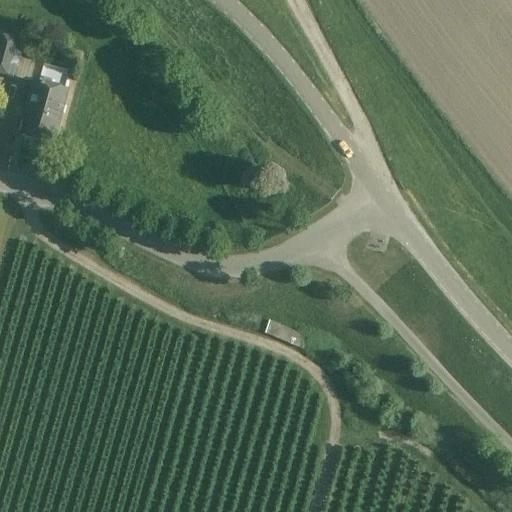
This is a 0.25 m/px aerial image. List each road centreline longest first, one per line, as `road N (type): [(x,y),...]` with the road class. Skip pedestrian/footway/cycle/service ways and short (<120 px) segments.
road 1 (unclassified): [(315,511),(336,411),(314,368),(103,274),(37,230),(21,187)]
road 2 (unclassified): [(318,237),(273,264),(238,268),(172,252),(21,187)]
road 3 (unclassified): [(511,440),(318,237)]
road 4 (tertiary): [(378,190),(304,87),(218,0)]
road 5 (tertiary): [(511,353),(378,190)]
road 6 (track): [(358,120),(296,0)]
